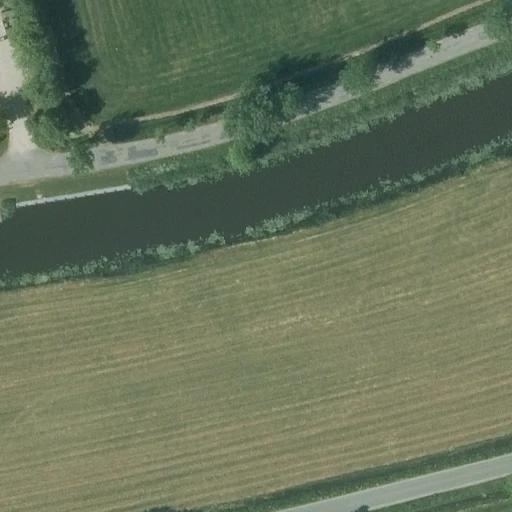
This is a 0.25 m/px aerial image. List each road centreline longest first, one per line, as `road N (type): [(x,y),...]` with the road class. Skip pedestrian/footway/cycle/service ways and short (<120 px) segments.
road 1 (tertiary): [(0,172),(178,143),(277,117),(511,22)]
road 2 (unclassified): [(314,511),(511,461)]
